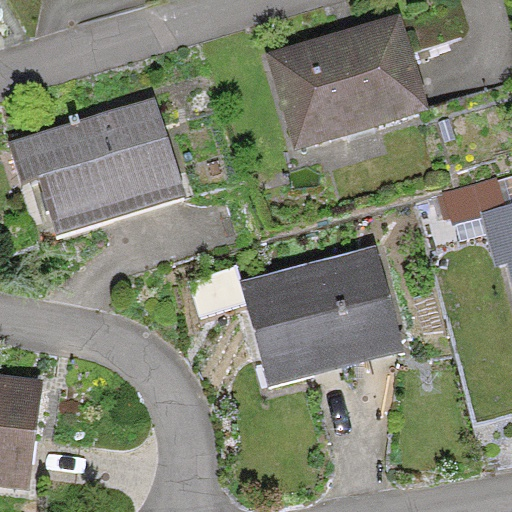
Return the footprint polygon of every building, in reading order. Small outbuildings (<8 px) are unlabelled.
[(397,28),(273,63),(296,146),(420,112),(397,28)] [(157,111),(0,156),(0,163),(25,249),(184,203),(157,111)] [(511,220),(484,228),(511,327),(511,220)] [(386,258),(226,291),(248,401),(409,368),(386,258)] [(37,390),(0,385),(0,483),(24,486),(37,390)]
